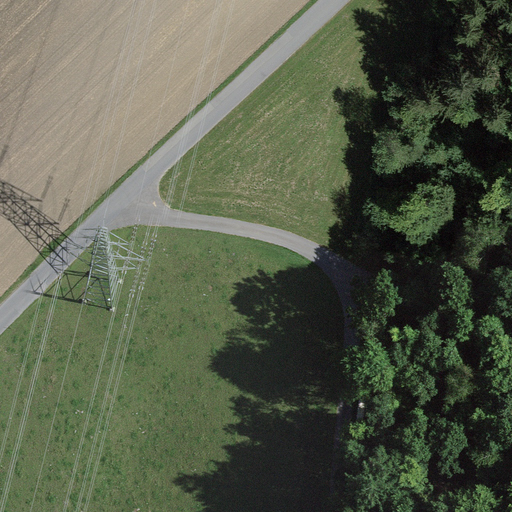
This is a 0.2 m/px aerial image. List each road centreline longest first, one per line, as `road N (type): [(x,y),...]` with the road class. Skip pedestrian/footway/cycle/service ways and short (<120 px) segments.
road 1 (track): [(123,197),(147,215),(257,230),(322,256),(345,280),(353,352),(333,511)]
road 2 (unclassified): [(0,314),(331,0)]
road 3 (track): [(345,280),(511,348)]
